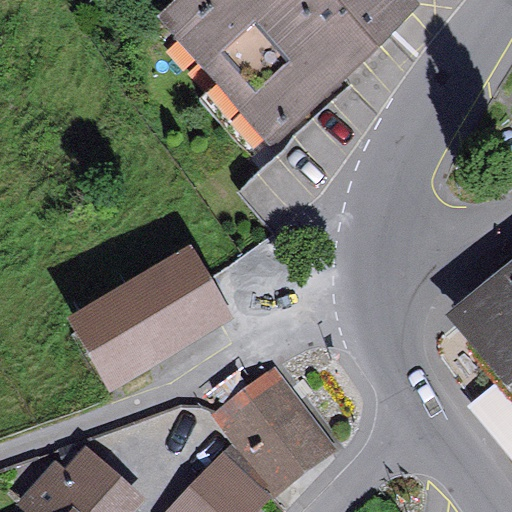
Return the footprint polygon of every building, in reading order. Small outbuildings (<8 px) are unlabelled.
[(179,0),(161,16),(273,143),(426,10),(417,0),(179,0)] [(185,264),(84,324),(115,377),(216,317),(185,264)] [(511,278),(463,318),(511,377),(511,278)] [(273,374),(216,417),(269,487),(326,445),(273,374)] [(26,511),(125,511),(133,504),(86,462),(65,486),(55,477),(25,511),(26,511)] [(221,468),(180,511),(243,511),(255,500),(221,468)]
